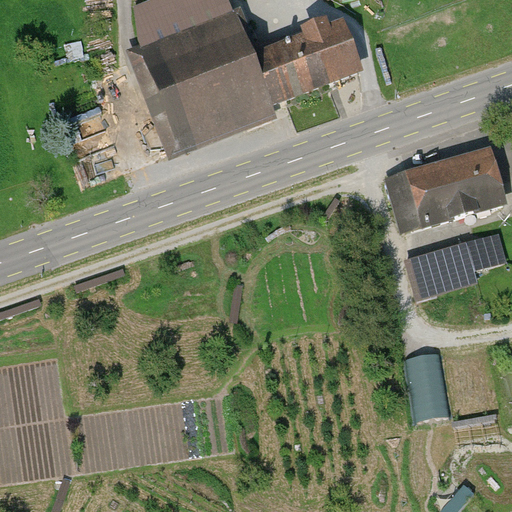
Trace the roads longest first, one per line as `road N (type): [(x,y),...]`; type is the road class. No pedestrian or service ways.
road 1 (primary): [(0,275),(511,98)]
road 2 (track): [(373,173),(0,304)]
road 3 (unknown): [(146,224),(116,0)]
